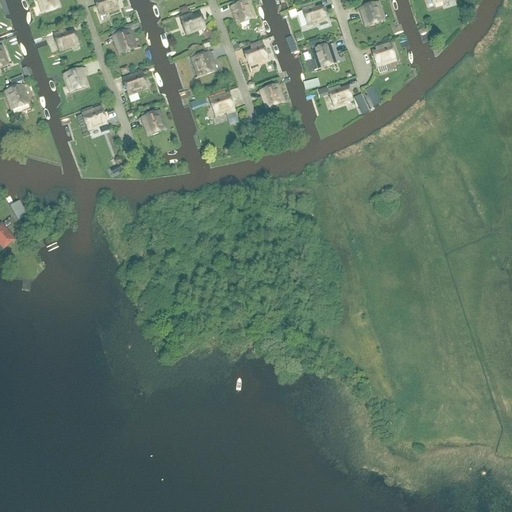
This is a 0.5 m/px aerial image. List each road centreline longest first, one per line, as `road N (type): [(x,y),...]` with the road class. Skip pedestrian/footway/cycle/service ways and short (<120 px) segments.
road 1 (unclassified): [(126,131),(78,0)]
road 2 (unclassified): [(251,117),(208,0)]
